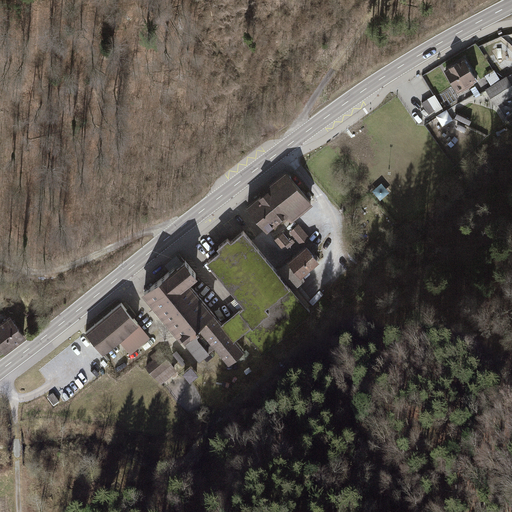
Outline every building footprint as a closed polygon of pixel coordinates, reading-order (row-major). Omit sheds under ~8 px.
[(475,79),(463,59),(446,69),(458,89),(475,79)] [(486,89),(496,105),(511,95),(511,84),(507,76),(486,89)] [(422,102),(428,113),(441,106),(435,95),(422,102)] [(455,117),(469,124),(471,120),(457,113),(455,117)] [(459,123),(457,127),(464,131),(466,126),(459,123)] [(287,173),(247,205),(266,229),(287,213),(290,217),(310,201),(287,173)] [(301,243),(308,236),(298,225),(291,232),(301,243)] [(244,230),(208,261),(246,305),(239,310),(251,324),(244,331),(262,352),(312,311),(292,287),(279,272),(244,230)] [(275,240),(282,248),(290,241),(283,233),(275,240)] [(307,248),(279,272),(292,287),(302,278),(300,275),(317,260),(307,248)] [(155,308),(185,282),(196,274),(185,261),(145,295),(155,308)] [(184,341),(214,315),(185,282),(155,308),(184,341)] [(148,337),(121,304),(86,333),(102,352),(118,338),(129,352),(148,337)] [(214,315),(184,341),(199,359),(216,345),(229,361),(242,350),(233,339),(244,331),(251,324),(239,310),(222,325),(214,315)] [(0,321),(0,346),(4,352),(25,336),(9,315),(0,321)] [(177,370),(159,348),(150,356),(153,359),(145,366),(161,384),(177,370)] [(197,373),(191,366),(184,372),(190,379),(197,373)] [(56,393),(61,403),(70,398),(65,388),(56,393)]
